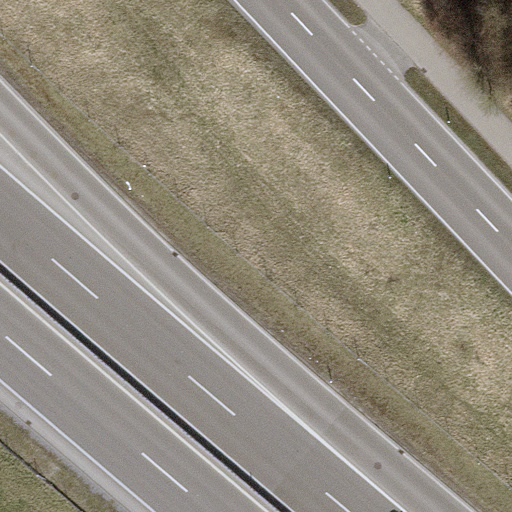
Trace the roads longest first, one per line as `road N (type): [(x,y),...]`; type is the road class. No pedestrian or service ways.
road 1 (motorway): [(353,511),(0,210)]
road 2 (primary): [(279,0),(511,243)]
road 3 (motorway): [(0,332),(209,511)]
